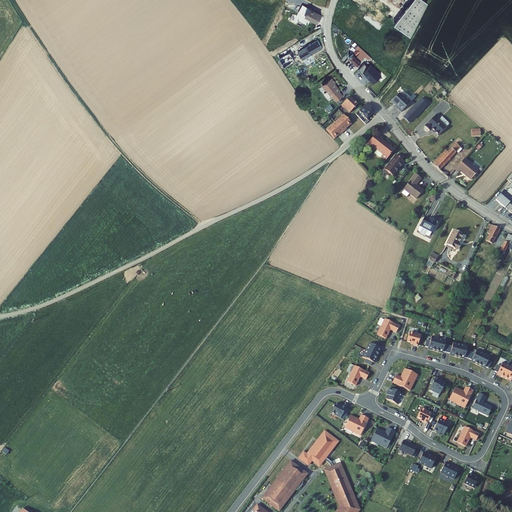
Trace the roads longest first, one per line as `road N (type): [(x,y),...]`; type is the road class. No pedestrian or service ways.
road 1 (unclassified): [(0,316),(66,295),(270,194),(382,113)]
road 2 (residential): [(368,405),(460,456),(473,458),(485,447),(503,408),(500,391),(463,372),(403,356),(389,360)]
road 3 (track): [(207,223),(113,142),(12,0)]
road 4 (residential): [(231,511),(320,395),(338,390),(368,405)]
road 5 (residential): [(382,113),(434,174),(511,227)]
road 6 (residential): [(334,0),(332,54),(382,113)]
